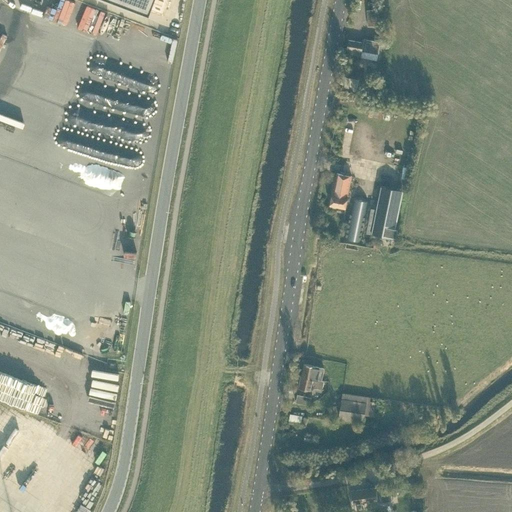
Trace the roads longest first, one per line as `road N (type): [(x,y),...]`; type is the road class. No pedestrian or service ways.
road 1 (unclassified): [(108,511),(123,469),(197,0)]
road 2 (primary): [(258,488),(340,0)]
road 3 (unclassified): [(258,488),(346,479),(414,459),(461,439),(511,402)]
